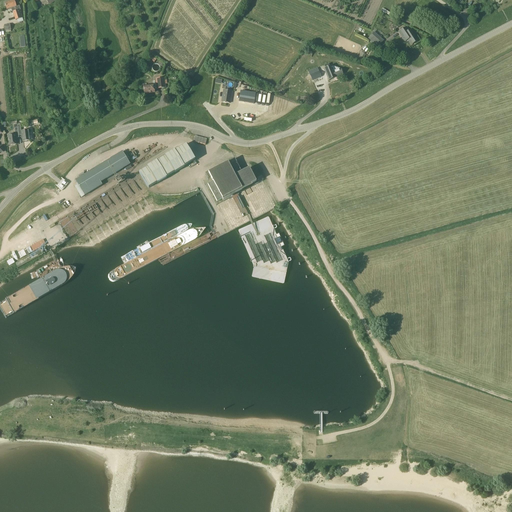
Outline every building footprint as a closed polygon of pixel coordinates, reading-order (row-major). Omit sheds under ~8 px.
[(21,10),(19,6),(16,6),(14,1),(9,2),(8,1),(3,3),(5,7),(6,6),(7,10),(11,9),(12,12),(13,12),(16,20),(18,20),(19,23),(23,21),(22,18),(20,10),(21,10)] [(404,29),(399,32),(405,41),(408,39),(411,45),(417,41),(410,30),(407,32),(404,29)] [(368,40),(377,48),(383,41),(374,33),(368,40)] [(363,59),(366,55),(361,52),(356,61),(361,64),(361,62),(366,65),(368,62),(363,59)] [(318,72),(317,69),(312,71),(311,67),(315,66),(313,61),(303,65),(305,68),(303,69),(306,77),(310,86),(322,81),(320,77),(321,77),(319,71),(318,72)] [(328,64),(324,66),(325,68),(323,69),(328,80),(336,77),(342,74),(340,69),(339,69),(331,66),(329,67),(328,64)] [(153,85),(143,86),(144,95),(155,93),(153,85)] [(230,103),(232,93),(232,91),(224,90),(222,102),(230,103)] [(240,91),(239,102),(254,104),(255,94),(240,91)] [(18,128),(17,126),(17,125),(14,125),(15,134),(8,135),(9,145),(17,144),(16,138),(19,138),(19,136),(18,128)] [(17,126),(18,128),(19,136),(22,135),(22,142),(30,141),(29,130),(21,131),(21,125),(17,126)] [(205,145),(207,140),(195,137),(194,142),(205,145)] [(147,167),(148,168),(139,173),(149,188),(157,183),(167,178),(167,177),(174,172),(175,173),(184,167),(184,166),(195,160),(186,144),(175,151),(174,151),(165,157),(157,162),(157,161),(147,167)] [(122,152),(75,180),(78,185),(74,186),(81,198),(89,193),(102,185),(101,182),(108,178),(130,164),(122,152)] [(208,178),(211,177),(213,181),(208,184),(217,202),(222,199),(222,200),(256,182),(249,168),(241,172),(235,159),(208,173),(208,172),(205,173),(208,178)] [(51,188),(49,190),(58,198),(63,192),(58,187),(55,191),(51,188)] [(36,213),(32,219),(35,222),(40,216),(36,213)] [(240,219),(232,223),(235,228),(240,225),(239,222),(241,221),(240,219)] [(52,239),(63,234),(59,226),(48,231),(52,239)] [(35,245),(37,250),(44,247),(41,241),(35,245)]
